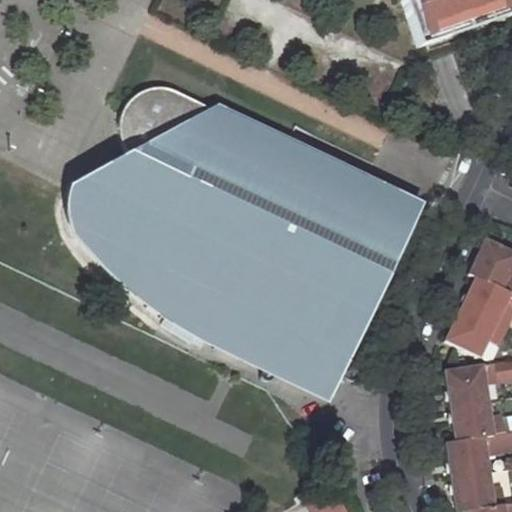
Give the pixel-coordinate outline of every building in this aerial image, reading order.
[(404,0),(405,4),(398,6),(415,54),(422,52),(420,45),(502,18),(504,25),(511,22),(503,0),(404,0)] [(422,52),(504,25),(502,18),(420,45),(422,52)] [(424,204),(180,83),(170,79),(163,78),(157,78),(150,79),(141,83),(135,87),(130,92),(127,97),(122,106),(122,110),(121,116),(122,126),(124,133),(127,139),(136,149),(138,151),(141,152),(144,153),(147,155),(150,156),(150,158),(149,161),(145,167),(142,171),(138,175),(135,177),(131,180),(126,183),(124,183),(119,185),(115,186),(111,186),(105,187),(101,186),(67,191),(66,202),(66,219),(69,233),(70,235),(80,247),(101,270),(118,286),(130,296),(142,306),(169,323),(189,334),(217,348),(254,361),(284,368),(308,372),(323,374),(339,375),(424,204)] [(138,175),(142,171),(145,167),(149,161),(150,158),(150,156),(147,155),(144,153),(141,152),(138,151),(136,149),(135,149),(130,150),(123,154),(115,161),(105,174),(101,186),(105,187),(111,186),(115,186),(119,185),(124,183),(126,183),(131,180),(135,177),(138,175)] [(480,283),(511,299),(511,298),(511,252),(489,241),(470,278),(477,281),(480,283)] [(471,301),(467,308),(467,309),(464,307),(461,313),(464,314),(504,335),(508,334),(511,325),(511,298),(511,299),(480,283),(477,281),(468,299),(471,301)] [(504,335),(464,314),(461,313),(459,319),(462,321),(458,327),(455,326),(446,344),(481,361),(489,344),(500,350),(508,334),(504,335)] [(455,410),(492,404),(489,387),(500,385),(497,368),(450,374),(453,395),(456,394),(457,401),(454,402),(455,410)] [(460,445),(509,438),(506,420),(495,422),(492,404),(455,410),(456,417),(459,417),(460,425),(457,426),(460,445)] [(494,476),(491,458),(511,454),(511,437),(509,438),(460,445),(450,446),(453,467),(456,467),(457,475),(454,475),(455,482),(494,476)] [(497,511),(511,510),(508,492),(496,493),(494,476),(455,482),(457,490),(459,490),(461,497),(458,497),(459,511),(497,511)] [(302,504),(306,511),(344,511),(331,488),(302,504)]
